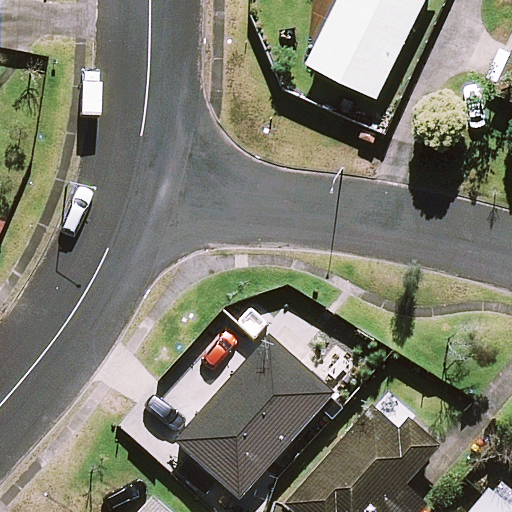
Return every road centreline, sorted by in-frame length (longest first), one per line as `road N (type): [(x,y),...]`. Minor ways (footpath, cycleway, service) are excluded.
road 1 (residential): [(511,249),(396,220),(134,182)]
road 2 (residential): [(0,407),(94,279),(134,182)]
road 3 (residential): [(134,182),(148,97),(151,0)]
